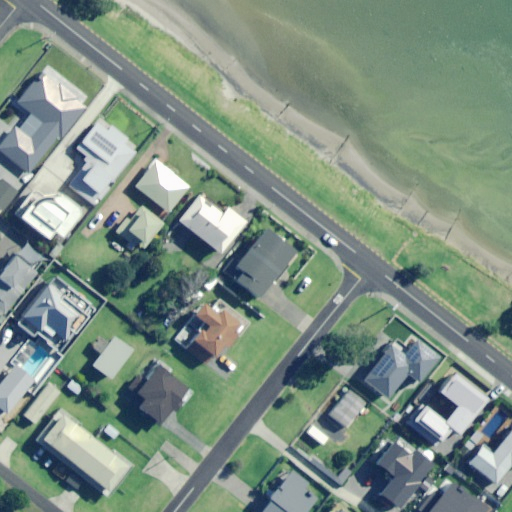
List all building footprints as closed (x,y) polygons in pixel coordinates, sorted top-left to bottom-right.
[(84,109),(77,103),(79,100),(59,84),(56,87),(39,73),(15,102),(25,110),(0,141),(0,151),(28,174),(59,136),(60,138),(84,109)] [(122,144),(126,139),(102,120),(77,150),(87,158),(66,183),(90,202),(110,178),(112,179),(133,153),(122,144)] [(173,173),(154,159),(133,187),(166,212),(186,187),(171,175),(173,173)] [(0,209),(2,211),(17,191),(0,179),(0,209)] [(28,206),(24,202),(14,215),(45,240),(51,232),(59,238),(79,212),(56,194),(51,199),(46,197),(41,196),(34,199),(28,206)] [(224,207),(219,214),(196,195),(175,220),(217,254),(243,222),(224,207)] [(128,220),(125,218),(115,232),(127,242),(125,245),(132,251),(136,245),(140,248),(159,222),(139,206),(128,220)] [(257,297),(293,253),(263,228),(236,261),(232,257),(222,269),(257,297)] [(0,313),(2,315),(35,273),(10,253),(0,265),(0,313)] [(63,340),(82,316),(45,287),(21,317),(43,335),(48,329),(63,340)] [(226,348),(241,325),(214,306),(212,309),(209,307),(201,319),(204,321),(185,350),(208,364),(220,345),(226,348)] [(109,378),(130,351),(113,338),(92,365),(109,378)] [(415,385),(437,357),(412,338),(399,355),(386,346),(360,379),(385,398),(403,376),(415,385)] [(168,409),(173,413),(189,390),(168,374),(172,369),(160,360),(144,381),(137,376),(129,388),(140,397),(134,406),(158,423),(168,409)] [(31,384),(28,381),(29,379),(22,373),(18,377),(12,372),(0,385),(0,408),(6,413),(31,384)] [(34,424),(58,393),(46,384),(22,415),(34,424)] [(345,429),(364,404),(343,387),(334,399),(337,402),(327,415),(345,429)] [(77,429),(80,426),(61,411),(36,442),(107,497),(130,467),(111,452),(109,454),(77,429)] [(465,463),(480,475),(478,477),(488,486),(490,483),(492,484),(506,466),(511,470),(511,469),(511,425),(490,453),(480,445),(465,463)] [(411,450),(408,455),(390,442),(375,464),(392,476),(379,495),(403,511),(408,511),(439,470),(411,450)] [(305,511),(316,498),(301,487),(305,483),(289,471),(257,511),(305,511)] [(485,511),(486,511),(450,481),(424,511),(485,511)]
